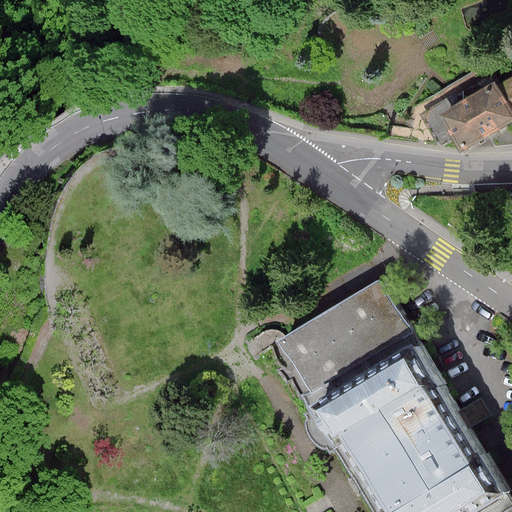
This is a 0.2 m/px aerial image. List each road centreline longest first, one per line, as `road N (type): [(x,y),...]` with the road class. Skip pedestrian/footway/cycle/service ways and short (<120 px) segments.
road 1 (motorway): [(374,511),(0,231)]
road 2 (tertiary): [(318,171),(259,131),(207,111),(149,111),(97,121),(62,140),(29,165),(0,208)]
road 3 (tertiary): [(511,303),(318,171)]
road 4 (residential): [(318,171),(379,157),(511,170)]
road 5 (motorway): [(0,398),(134,511)]
